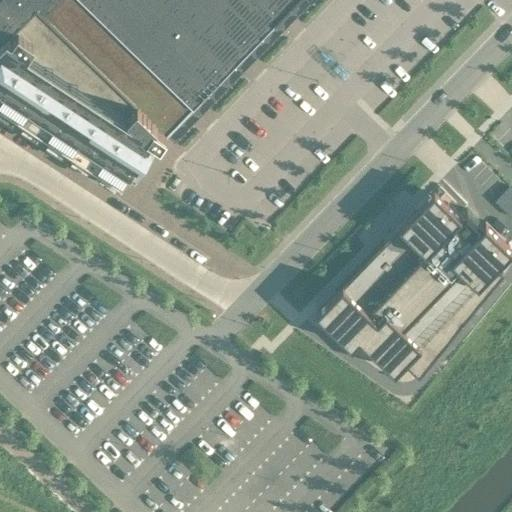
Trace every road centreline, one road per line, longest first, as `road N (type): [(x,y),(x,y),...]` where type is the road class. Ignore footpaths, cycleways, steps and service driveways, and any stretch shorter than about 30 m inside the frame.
road 1 (residential): [(511,33),(249,306)]
road 2 (residential): [(249,306),(0,152)]
